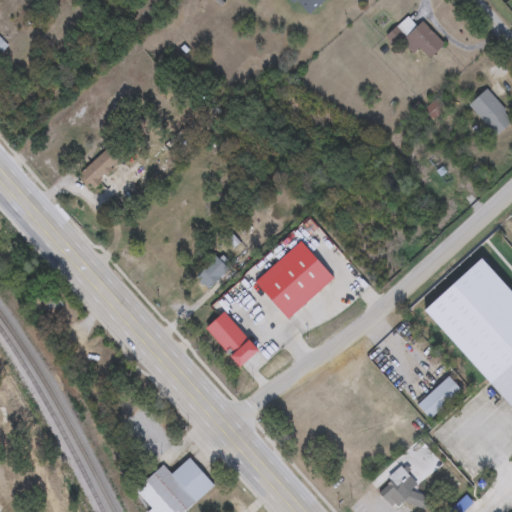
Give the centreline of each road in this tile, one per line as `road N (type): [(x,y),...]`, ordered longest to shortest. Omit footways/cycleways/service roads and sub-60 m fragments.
road 1 (primary): [(301,511),(0,172)]
road 2 (residential): [(223,426),(380,311),(511,191)]
